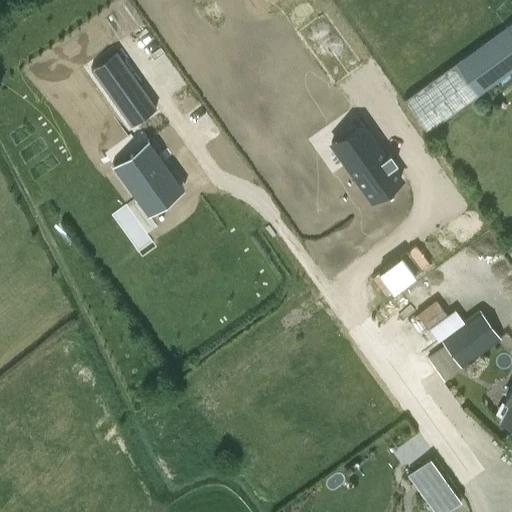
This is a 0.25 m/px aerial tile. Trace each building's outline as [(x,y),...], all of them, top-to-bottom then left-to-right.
[(100,17),(59,40),(66,53),(108,30),(100,17)] [(511,67),(511,31),(506,24),(404,100),(427,131),(511,67)] [(156,107),(115,50),(90,68),(131,125),(156,107)] [(364,129),(334,149),(364,194),(394,175),(364,129)] [(177,195),(147,149),(110,173),(140,219),(177,195)] [(429,263),(477,225),(459,203),(412,241),(429,263)] [(443,340),(462,367),(501,339),(482,313),(443,340)] [(508,402),(499,418),(511,424),(511,384),(504,399),(508,402)] [(445,479),(429,457),(407,473),(422,495),(445,479)]
